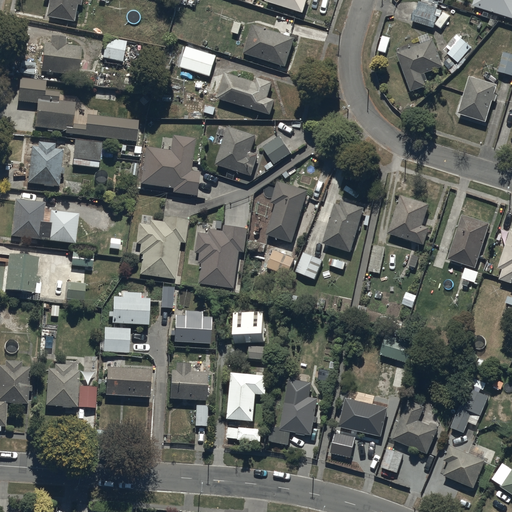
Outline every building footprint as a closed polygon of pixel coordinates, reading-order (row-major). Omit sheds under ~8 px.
[(52,0),(49,18),(76,24),(80,6),(83,6),(84,0),(52,0)] [(267,0),(266,3),(303,14),(304,15),(308,0),(267,0)] [(424,0),(418,0),(411,21),(434,28),(437,18),(439,19),(441,12),(437,11),(439,5),(424,0)] [(254,26),(244,54),(286,69),(296,40),(254,26)] [(451,50),(447,55),(458,65),(472,49),(457,36),(448,47),(451,50)] [(66,39),(51,38),(50,46),(44,45),(41,73),(79,77),(82,48),(65,47),(66,39)] [(106,38),(102,59),(122,63),(127,43),(106,38)] [(396,55),(410,93),(427,87),(425,82),(428,82),(425,76),(444,69),(433,41),(396,55)] [(188,48),(182,68),(211,78),(217,58),(188,48)] [(511,55),(504,54),(499,73),(511,76),(511,55)] [(255,83),(227,75),(219,101),(271,116),(275,102),(269,100),(274,85),(256,80),(255,83)] [(497,84),(469,77),(458,116),(487,124),(493,103),(496,103),(498,96),(494,95),(497,84)] [(67,133),(67,136),(136,144),(138,122),(87,117),(86,128),(73,127),(76,104),(60,103),(61,95),(45,93),(46,83),(20,81),(18,103),(38,105),(36,130),(67,133)] [(260,156),(252,153),(258,137),(228,127),(215,165),(227,169),(252,178),(260,156)] [(171,153),(146,149),(141,186),(174,191),(173,195),(197,198),(200,174),(191,173),(195,140),(173,137),(171,153)] [(292,156),(280,138),(264,149),(276,166),(292,156)] [(102,145),(74,143),(72,167),(100,169),(102,145)] [(39,149),(32,148),(29,186),(60,189),(61,176),(64,176),(64,170),(62,170),(63,151),(55,151),(55,146),(38,145),(39,149)] [(276,207),(267,236),(292,245),(310,193),(279,183),(272,205),(276,207)] [(401,197),(388,234),(425,247),(430,230),(423,228),(431,207),(401,197)] [(45,205),(17,202),(15,202),(11,240),(76,246),(79,216),(52,213),(51,225),(43,224),(45,205)] [(336,206),(323,244),(351,254),(366,211),(343,203),(341,208),(336,206)] [(491,225),(463,216),(448,260),(476,269),(491,225)] [(180,245),(184,245),(186,245),(189,221),(188,221),(165,218),(164,224),(150,222),(150,228),(139,226),(137,245),(141,246),(140,256),(142,256),(140,276),(175,281),(180,245)] [(203,265),(200,284),(235,290),(240,254),(244,254),(248,231),(226,228),(225,233),(210,231),(210,236),(199,235),(196,254),(200,254),(199,264),(203,265)] [(511,233),(499,269),(504,271),(500,281),(511,284),(511,233)] [(387,249),(375,246),(366,280),(378,283),(387,249)] [(295,259),(274,251),(267,270),(287,278),(295,259)] [(94,255),(73,253),(72,267),(93,269),(94,255)] [(303,255),(296,273),(315,280),(322,262),(303,255)] [(38,259),(9,256),(5,294),(21,295),(21,300),(39,302),(41,278),(37,278),(38,259)] [(451,275),(443,273),(432,308),(440,311),(451,275)] [(85,285),(67,284),(66,301),(84,302),(85,285)] [(174,289),(162,289),(162,310),(174,310),(174,289)] [(113,299),(112,325),(148,327),(150,302),(140,302),(140,295),(123,294),(123,300),(113,299)] [(511,320),(511,298),(507,297),(501,318),(505,319),(505,321),(511,323),(511,320)] [(176,317),(174,343),(211,346),(213,321),(204,320),(204,314),(186,313),(185,317),(176,317)] [(235,314),(235,344),(264,344),(264,314),(235,314)] [(104,331),(103,354),(129,354),(130,331),(104,331)] [(385,359),(408,364),(409,365),(414,346),(385,339),(381,355),(385,356),(385,359)] [(275,347),(248,347),(248,360),(275,360),(275,347)] [(6,365),(0,365),(0,431),(1,431),(1,427),(7,427),(7,424),(8,403),(29,404),(29,391),(32,391),(32,384),(30,384),(31,367),(22,367),(22,361),(6,361),(6,365)] [(173,372),(170,399),(206,403),(209,376),(190,374),(191,367),(176,365),(175,372),(173,372)] [(55,372),(48,372),(47,408),(63,408),(63,410),(72,411),(72,409),(77,409),(79,373),(72,373),(72,368),(55,367),(55,372)] [(107,369),(105,395),(150,399),(152,372),(107,369)] [(268,378),(231,374),(227,421),(254,423),(256,396),(266,397),(268,378)] [(287,382),(281,429),(272,427),(269,445),(289,447),(291,433),(313,436),(314,425),(316,425),(317,419),(315,419),(318,402),(310,401),(312,386),(287,382)] [(97,389),(80,388),(79,409),(96,410),(97,389)] [(459,408),(451,429),(464,434),(472,414),(481,418),(489,398),(469,390),(461,409),(459,408)] [(379,438),(387,409),(346,399),(339,428),(379,438)] [(409,402),(393,440),(428,456),(439,430),(437,429),(438,427),(430,424),(429,428),(418,423),(425,408),(409,402)] [(209,406),(195,405),(194,428),(208,429),(209,406)] [(261,430),(229,428),(228,441),(261,442),(261,430)] [(450,447),(444,462),(449,464),(444,477),(473,489),(485,462),(450,447)] [(404,456),(386,450),(380,469),(398,475),(404,456)] [(511,471),(501,488),(511,494),(511,471)]
